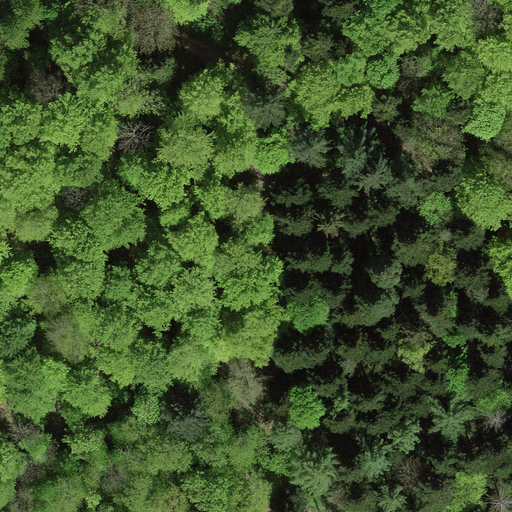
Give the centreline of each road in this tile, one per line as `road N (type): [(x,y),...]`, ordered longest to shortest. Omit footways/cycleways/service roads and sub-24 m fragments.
road 1 (track): [(511,253),(484,215),(301,95),(93,0)]
road 2 (track): [(264,511),(267,190),(250,112),(215,54)]
